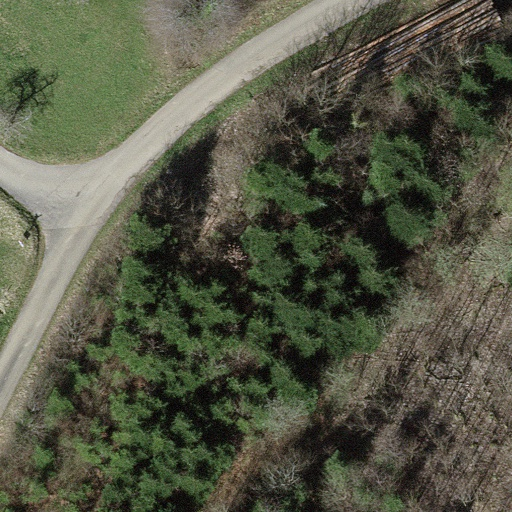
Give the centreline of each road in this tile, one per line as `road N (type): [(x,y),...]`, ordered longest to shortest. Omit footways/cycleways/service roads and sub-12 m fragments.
road 1 (unclassified): [(0,167),(82,221),(347,0)]
road 2 (track): [(0,371),(82,221)]
